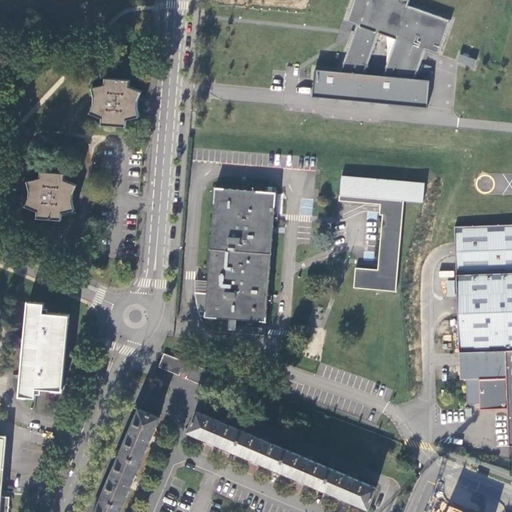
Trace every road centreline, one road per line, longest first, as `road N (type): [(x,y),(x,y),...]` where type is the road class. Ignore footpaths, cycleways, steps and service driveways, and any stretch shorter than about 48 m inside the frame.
road 1 (unclassified): [(176,0),(155,260),(138,303)]
road 2 (residential): [(429,463),(413,426),(371,399),(284,368),(265,348)]
road 3 (residential): [(322,511),(178,452)]
road 4 (unclassified): [(104,382),(59,511)]
road 5 (residential): [(0,256),(119,310)]
